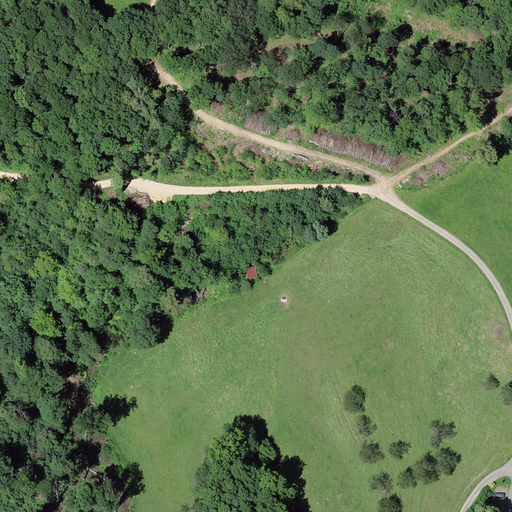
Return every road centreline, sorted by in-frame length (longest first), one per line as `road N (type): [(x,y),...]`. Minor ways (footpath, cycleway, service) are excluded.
road 1 (track): [(0,174),(81,185),(374,192)]
road 2 (track): [(376,183),(376,174),(272,143),(198,109),(148,61),(142,38),(154,0)]
road 3 (track): [(374,192),(402,203),(496,275),(511,320)]
